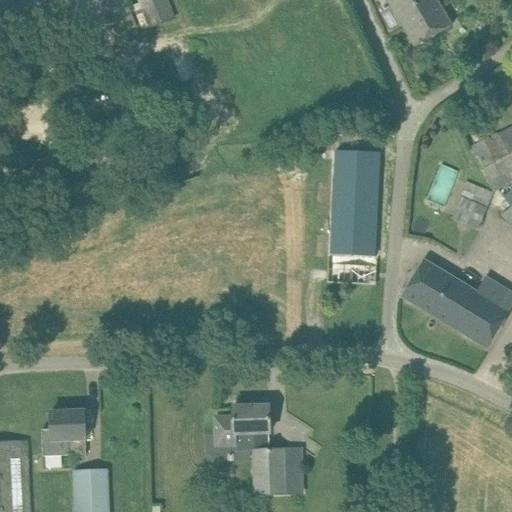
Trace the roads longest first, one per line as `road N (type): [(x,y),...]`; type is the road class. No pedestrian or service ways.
road 1 (unclassified): [(511,405),(459,380),(390,365),(0,371)]
road 2 (track): [(390,365),(380,511)]
